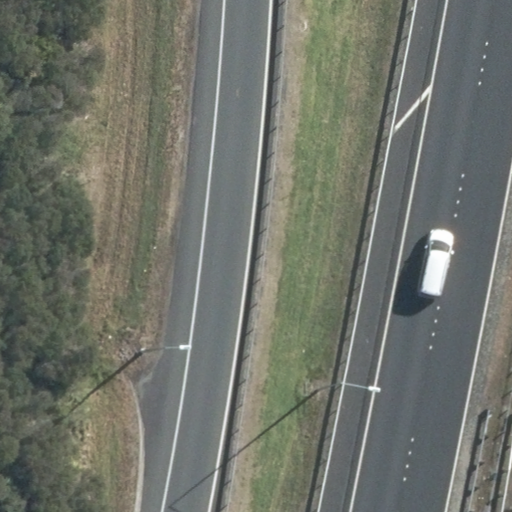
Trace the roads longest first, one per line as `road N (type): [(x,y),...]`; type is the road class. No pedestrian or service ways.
road 1 (motorway): [(398,511),(493,0)]
road 2 (motorway): [(186,511),(245,0)]
